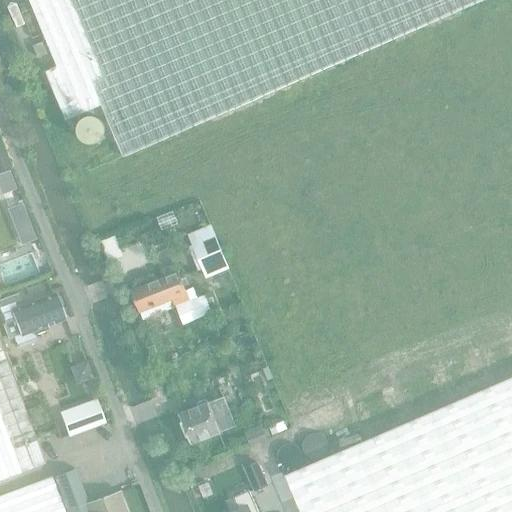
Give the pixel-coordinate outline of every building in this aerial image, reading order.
[(43,42),(33,46),(38,58),(48,54),(43,42)] [(9,171),(0,174),(0,184),(12,180),(9,171)] [(173,212),(157,218),(162,230),(178,224),(173,212)] [(29,222),(14,227),(21,245),(36,239),(29,222)] [(211,225),(187,235),(206,279),(229,269),(211,225)] [(210,314),(203,296),(189,301),(178,273),(130,291),(138,313),(171,300),(181,325),(210,314)] [(58,298),(54,298),(53,295),(21,307),(17,295),(0,301),(0,312),(5,326),(2,327),(7,342),(17,338),(18,341),(47,330),(45,326),(63,320),(58,309),(60,305),(58,298)] [(0,479),(45,463),(0,345),(0,479)] [(511,511),(511,377),(286,476),(302,511),(511,511)] [(97,399),(60,413),(69,437),(106,423),(97,399)] [(234,428),(222,399),(208,404),(203,401),(193,405),(192,410),(177,416),(189,445),(234,428)] [(284,421),(269,428),(272,435),(287,429),(284,421)] [(262,426),(245,433),(249,445),(270,436),(267,428),(263,429),(262,426)] [(267,485),(257,463),(245,468),(255,490),(267,485)] [(72,468),(52,475),(66,511),(123,511),(117,494),(86,505),(72,468)] [(0,511),(63,511),(51,477),(0,496),(0,511)] [(213,495),(208,483),(199,487),(204,498),(213,495)] [(242,509),(234,511),(262,511),(251,488),(235,496),(242,509)]
